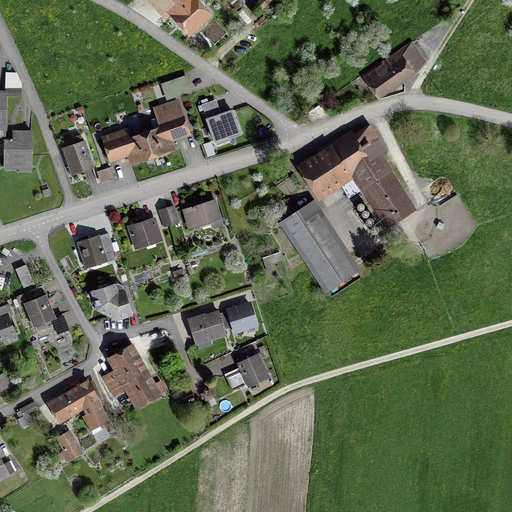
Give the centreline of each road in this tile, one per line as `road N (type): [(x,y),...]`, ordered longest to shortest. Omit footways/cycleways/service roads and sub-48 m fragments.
road 1 (track): [(511,325),(300,382),(86,511)]
road 2 (residential): [(295,141),(278,118),(102,0)]
road 3 (residential): [(73,215),(295,141)]
road 4 (residential): [(295,141),(403,102),(511,121)]
road 5 (residential): [(0,28),(73,215)]
road 6 (residential): [(96,341),(33,228)]
road 7 (residential): [(0,412),(89,363),(96,341)]
road 8 (residential): [(189,371),(166,324),(96,341)]
road 9 (track): [(403,102),(470,0)]
